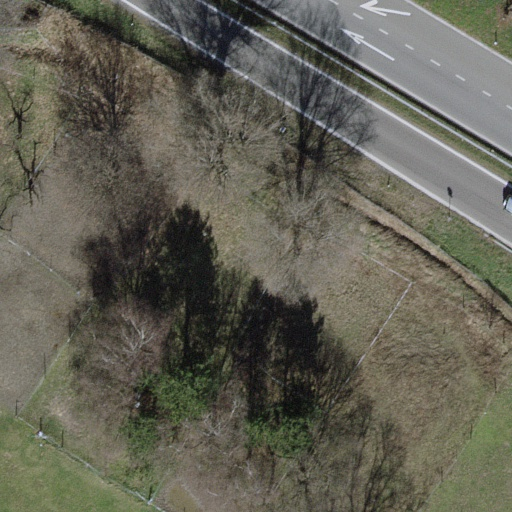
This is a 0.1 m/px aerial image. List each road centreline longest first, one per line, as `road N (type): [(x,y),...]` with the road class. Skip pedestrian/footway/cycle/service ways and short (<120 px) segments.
road 1 (secondary): [(172,0),(511,213)]
road 2 (secondary): [(511,113),(322,0)]
